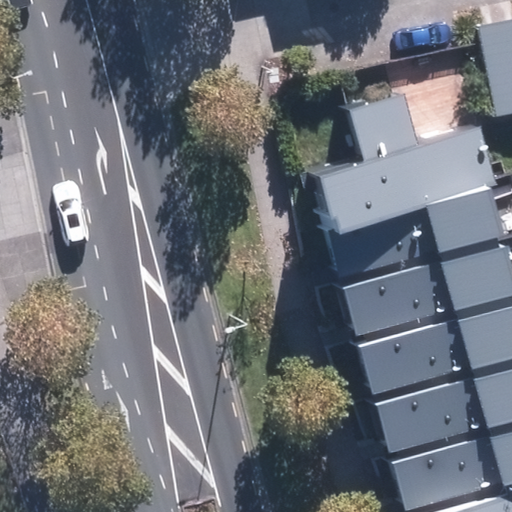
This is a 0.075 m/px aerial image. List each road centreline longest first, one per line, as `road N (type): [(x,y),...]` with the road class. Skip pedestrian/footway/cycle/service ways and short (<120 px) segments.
road 1 (secondary): [(101,125),(243,511)]
road 2 (secondary): [(165,511),(101,125)]
road 3 (residential): [(329,0),(80,48)]
